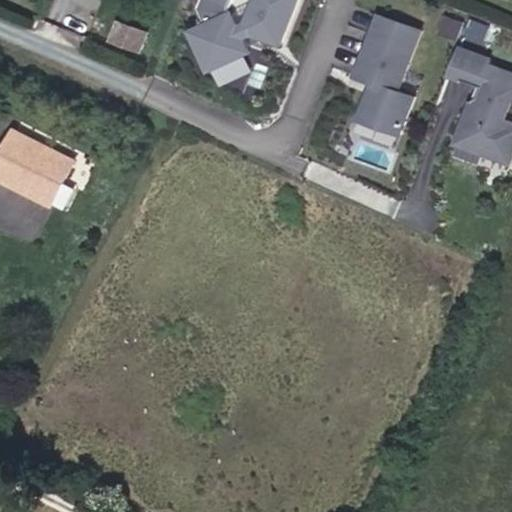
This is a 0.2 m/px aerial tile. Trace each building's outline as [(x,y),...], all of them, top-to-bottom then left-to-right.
[(201,0),(200,6),(207,22),(194,29),(212,68),(252,50),(246,36),(253,32),(283,43),(297,0),(255,0),(248,21),(240,24),(232,6),(233,0),(201,0)] [(423,24),(380,8),(358,70),(376,77),(363,113),(404,128),(418,90),(401,84),(423,24)] [(486,47),(495,22),(475,15),(466,40),(486,47)] [(119,38),(145,47),(151,30),(125,21),(119,38)] [(485,78),(464,136),(511,152),(511,112),(510,112),(511,106),(511,62),(491,56),(493,51),(474,44),(464,71),(485,78)] [(80,159),(19,128),(0,165),(0,171),(58,201),(73,173),(80,159)]
